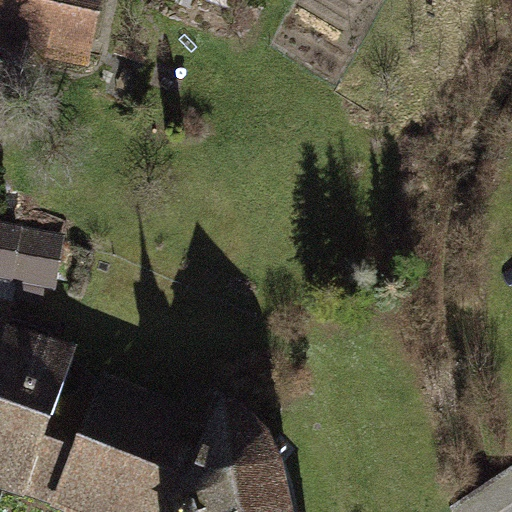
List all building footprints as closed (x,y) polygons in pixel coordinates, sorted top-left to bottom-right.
[(0,0),(0,39),(73,54),(83,0),(0,0)] [(0,220),(0,278),(65,289),(75,233),(0,220)] [(0,327),(0,493),(24,501),(64,365),(69,347),(0,327)] [(24,501),(57,511),(163,511),(201,410),(64,365),(24,501)] [(252,417),(207,399),(163,511),(294,511),(294,510),(277,449),(252,417)]
